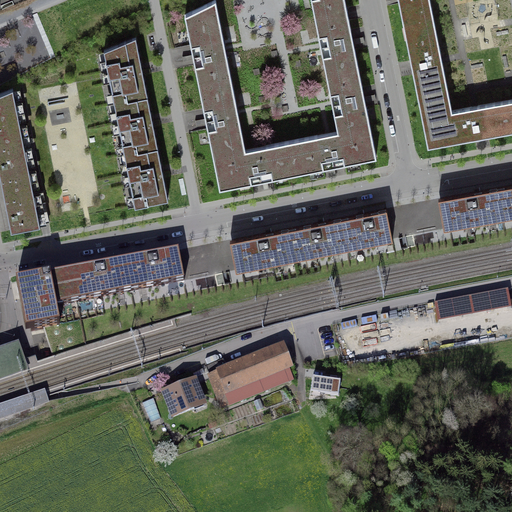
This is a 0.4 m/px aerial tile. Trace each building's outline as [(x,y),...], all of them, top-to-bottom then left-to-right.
[(199,83),(231,77),(215,0),(214,0),(185,14),(193,57),(199,83)] [(311,0),(315,17),(347,10),(345,0),(311,0)] [(398,0),(403,22),(420,19),(420,17),(433,14),(430,0),(398,0)] [(326,74),(359,68),(353,38),(347,10),(315,17),(326,74)] [(403,22),(418,96),(448,90),(433,14),(420,17),(420,19),(403,22)] [(104,49),(114,102),(148,96),(142,66),(136,36),(104,49)] [(364,95),(359,68),(326,74),(338,131),(339,140),(358,136),(359,141),(373,138),(364,95)] [(247,158),(245,149),(231,77),(199,83),(206,122),(216,170),(229,167),(228,162),(247,158)] [(13,88),(0,93),(0,173),(8,214),(11,230),(40,224),(13,88)] [(428,146),(503,132),(500,115),(505,114),(502,101),(452,110),(448,90),(418,96),(428,146)] [(148,96),(114,102),(125,153),(158,147),(152,118),(148,96)] [(511,99),(502,101),(505,114),(500,115),(503,132),(511,130),(511,99)] [(376,157),(373,138),(359,141),(358,136),(339,140),(338,131),(296,139),(299,153),(295,153),(296,159),(290,160),(293,173),(333,165),(376,157)] [(299,153),(296,139),(245,149),(247,158),(228,162),(229,167),(216,170),(220,188),(260,180),(293,173),(290,160),(296,159),(295,153),(299,153)] [(158,147),(125,153),(135,205),(168,198),(162,169),(158,147)] [(511,186),(478,192),(439,199),(444,228),(511,216),(511,186)] [(253,235),(225,241),(232,273),(394,241),(387,208),(360,214),(307,224),(253,235)] [(64,275),(51,278),(57,309),(186,282),(179,251),(149,257),(102,267),(64,275)] [(57,309),(51,278),(16,285),(19,300),(26,334),(46,330),(61,327),(57,309)] [(438,322),(511,308),(508,292),(435,306),(438,322)] [(0,382),(28,373),(18,345),(0,351),(0,382)] [(291,367),(288,361),(294,358),(289,347),(284,349),(282,346),(226,368),(223,360),(206,367),(222,408),(293,380),(288,368),(291,367)] [(333,380),(313,378),(311,392),(339,396),(341,382),(333,380)] [(194,381),(165,393),(174,415),(193,408),(192,404),(202,400),(194,381)] [(45,391),(0,406),(0,419),(49,403),(45,391)] [(153,399),(143,404),(151,423),(161,418),(153,399)]
